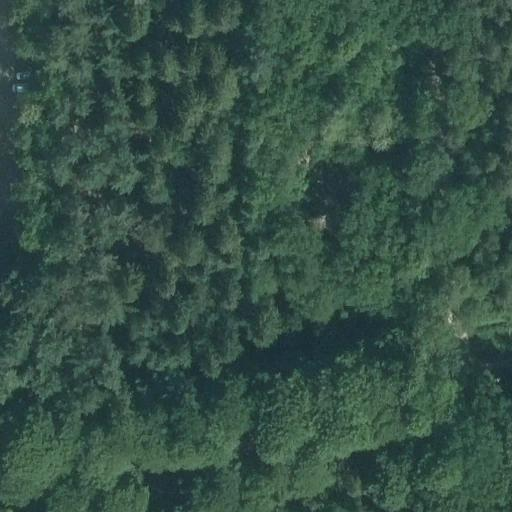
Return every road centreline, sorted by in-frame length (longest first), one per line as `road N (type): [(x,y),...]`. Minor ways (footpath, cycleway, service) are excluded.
road 1 (track): [(0,434),(511,368)]
road 2 (track): [(511,463),(460,351),(443,0)]
